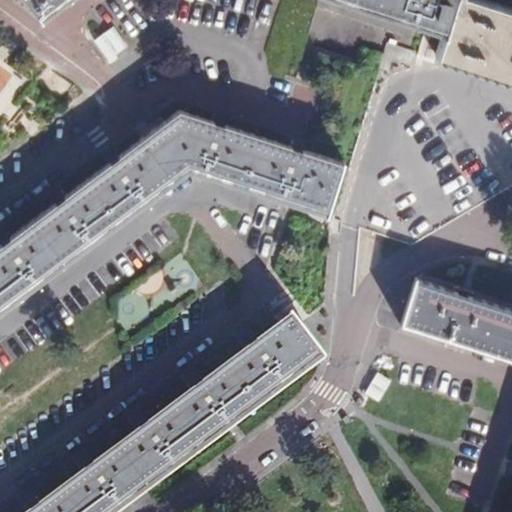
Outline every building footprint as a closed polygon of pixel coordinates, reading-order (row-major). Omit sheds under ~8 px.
[(23,0),(34,15),(55,0),(367,0),(444,23),(434,52),(511,74),(511,4),(499,0),(23,0)] [(106,60),(127,45),(112,24),(91,40),(106,60)] [(0,90),(10,71),(0,65),(0,90)] [(341,210),(355,164),(177,110),(0,243),(0,305),(189,165),(341,210)] [(126,332),(201,287),(182,256),(107,301),(126,332)] [(511,511),(511,311),(415,280),(402,323),(511,358),(511,511)] [(105,511),(319,356),(291,319),(27,511),(105,511)] [(377,400),(389,378),(372,369),(360,392),(377,400)]
